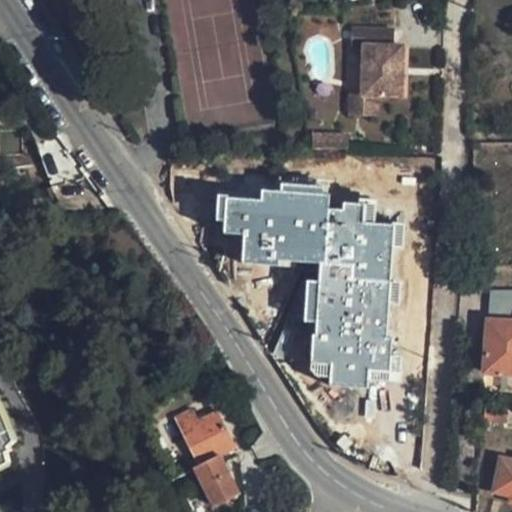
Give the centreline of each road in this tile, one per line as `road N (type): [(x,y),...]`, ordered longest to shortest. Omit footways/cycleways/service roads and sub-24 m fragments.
road 1 (residential): [(3,0),(297,443),(335,481),(396,511)]
road 2 (residential): [(436,511),(450,310),(456,0)]
